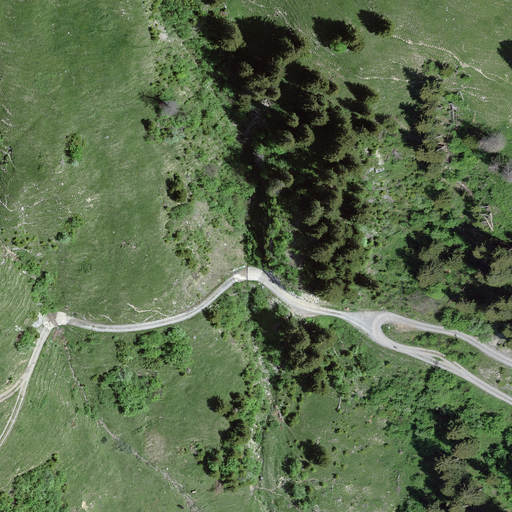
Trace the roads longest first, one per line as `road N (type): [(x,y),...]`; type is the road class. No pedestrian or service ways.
road 1 (track): [(26,375),(55,318),(115,328),(180,318),(241,274),(262,276),(299,306),(375,324)]
road 2 (track): [(375,324),(386,342),(511,401)]
road 3 (track): [(375,324),(394,316),(459,334),(511,362)]
